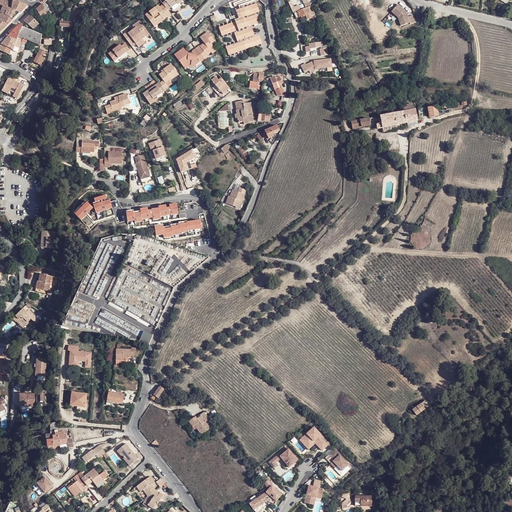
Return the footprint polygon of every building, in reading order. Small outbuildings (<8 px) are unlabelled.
[(0,13),(13,20),(20,14),(11,11),(12,0),(10,0),(5,0),(2,8),(1,11),(0,13)] [(11,11),(20,14),(26,7),(27,7),(27,6),(26,6),(19,3),(12,0),(11,11)] [(162,4),(163,5),(165,9),(166,10),(170,8),(169,7),(176,2),(177,4),(178,4),(183,0),(164,0),(166,2),(162,4)] [(293,13),(294,12),(301,10),(299,5),(294,7),(291,1),(289,2),(293,13)] [(71,19),(75,21),(79,9),(77,3),(76,3),(71,19)] [(43,4),(36,10),(41,17),(46,15),(43,4)] [(166,10),(165,9),(162,11),(159,8),(158,6),(145,16),(153,27),(157,24),(155,22),(161,18),(163,20),(163,21),(171,16),(166,10)] [(307,19),(313,17),(312,16),(315,15),(311,6),(301,10),(294,12),(296,17),(299,16),(300,17),(305,14),(307,19)] [(398,6),(392,13),(399,19),(402,27),(412,24),(409,15),(407,16),(406,12),(398,6)] [(251,38),(248,27),(255,24),(249,7),(234,12),(237,20),(233,21),(233,23),(218,29),(221,36),(232,32),(236,44),(225,48),(227,55),(259,45),(257,37),(251,38)] [(0,13),(0,20),(8,25),(13,20),(0,13)] [(39,24),(30,15),(24,21),(33,30),(33,29),(39,24)] [(0,32),(8,25),(0,20),(0,32)] [(123,36),(132,47),(135,45),(143,39),(144,38),(142,36),(147,32),(139,22),(132,27),(134,30),(128,34),(127,33),(123,36)] [(23,25),(21,24),(16,28),(8,37),(17,42),(19,36),(22,27),(23,25)] [(42,36),(22,27),(19,36),(27,40),(40,45),(41,44),(42,36)] [(198,51),(205,60),(209,57),(207,54),(211,51),(211,52),(216,49),(212,44),(215,41),(209,32),(200,38),(203,42),(205,40),(206,43),(205,44),(201,47),(202,48),(198,51)] [(19,36),(17,42),(15,50),(18,51),(19,51),(20,49),(20,48),(22,42),(26,43),(27,40),(19,36)] [(15,50),(17,42),(8,37),(1,44),(0,45),(0,50),(12,56),(15,50)] [(143,39),(135,45),(138,48),(145,43),(143,39)] [(121,47),(120,45),(108,54),(113,62),(129,50),(125,44),(121,47)] [(259,45),(227,55),(229,58),(260,47),(259,45)] [(188,64),(197,66),(205,60),(198,51),(195,54),(194,52),(191,54),(192,55),(189,55),(188,53),(184,48),(175,55),(184,67),(188,64)] [(40,49),(39,50),(34,61),(34,62),(35,63),(36,62),(41,65),(43,61),(41,60),(43,57),(46,52),(40,49)] [(207,54),(209,57),(217,51),(216,49),(211,52),(211,51),(207,54)] [(15,50),(12,56),(10,61),(14,62),(17,53),(22,55),(23,52),(19,51),(18,51),(15,50)] [(331,59),(301,63),(303,73),(332,68),(331,59)] [(163,81),(160,83),(164,89),(168,86),(165,82),(168,80),(169,80),(178,74),(171,64),(163,70),(163,71),(164,72),(163,73),(162,72),(158,75),(163,81)] [(250,81),(250,84),(250,88),(259,88),(260,81),(263,81),(264,73),(261,73),(254,72),(253,82),(250,81)] [(276,90),(277,93),(278,96),(285,96),(283,91),(282,87),(281,84),(282,83),(280,78),(278,79),(277,77),(275,78),(274,76),(269,78),(275,91),(276,90)] [(9,77),(1,91),(8,94),(9,91),(14,94),(12,97),(16,99),(23,86),(14,82),(15,80),(9,77)] [(194,86),(197,89),(199,87),(201,88),(204,84),(201,80),(194,86)] [(153,99),(157,97),(165,91),(164,89),(160,83),(159,83),(143,94),(150,104),(154,100),(153,99)] [(230,87),(226,83),(214,83),(222,93),(230,87)] [(119,99),(115,100),(110,102),(111,105),(105,107),(107,115),(113,113),(111,109),(115,108),(115,110),(126,107),(125,106),(130,104),(126,94),(118,97),(119,99)] [(154,100),(150,104),(152,105),(159,100),(157,97),(153,99),(154,100)] [(172,104),(175,108),(182,103),(179,100),(172,104)] [(239,118),(238,118),(239,122),(243,122),(244,125),(249,124),(249,122),(253,121),(251,109),(252,108),(251,103),(245,104),(245,101),(236,102),(237,111),(236,111),(237,115),(239,115),(239,118)] [(466,101),(441,105),(441,108),(446,107),(446,109),(462,107),(462,105),(466,105),(466,101)] [(220,113),(229,113),(229,104),(220,113)] [(403,111),(380,116),(381,123),(376,124),(377,128),(382,127),(395,125),(417,120),(415,109),(413,109),(412,104),(402,106),(403,111)] [(436,106),(428,107),(429,117),(438,116),(436,106)] [(428,107),(418,108),(420,118),(429,117),(428,107)] [(260,121),(269,122),(270,115),(261,114),(260,121)] [(369,118),(351,121),(353,129),(370,125),(371,124),(369,118)] [(279,131),(277,126),(265,131),(268,139),(271,138),(273,137),(272,134),(279,131)] [(149,146),(150,146),(159,138),(157,135),(146,139),(149,146)] [(150,146),(151,146),(154,155),(161,152),(161,151),(163,150),(159,138),(150,146)] [(76,147),(76,153),(81,153),(94,153),(94,150),(94,147),(95,147),(98,147),(98,144),(94,144),(81,143),(81,147),(76,147)] [(221,149),(224,153),(230,148),(226,145),(221,149)] [(109,158),(104,158),(104,166),(104,167),(108,167),(108,164),(116,164),(122,164),(123,152),(109,152),(109,158)] [(143,155),(135,158),(136,163),(135,164),(140,179),(150,177),(143,155)] [(229,197),(226,204),(238,208),(240,201),(242,202),(246,191),(239,188),(237,192),(232,190),(230,197),(229,197)] [(111,210),(109,201),(106,202),(105,198),(95,202),(96,205),(93,206),(96,215),(111,210)] [(92,210),(86,203),(74,216),(80,221),(92,210)] [(169,207),(171,217),(178,216),(177,206),(169,207)] [(430,234),(431,235),(435,225),(425,219),(420,229),(422,229),(425,230),(428,231),(430,234)] [(194,221),(194,231),(202,230),(201,220),(194,221)] [(186,223),(187,232),(194,232),(193,221),(186,223)] [(178,223),(179,233),(186,232),(185,222),(178,223)] [(170,225),(171,235),(179,234),(178,224),(170,225)] [(163,227),(164,237),(171,236),(170,226),(163,227)] [(425,249),(428,247),(430,244),(431,241),(431,237),(431,235),(430,234),(428,231),(425,230),(422,229),(420,229),(419,229),(415,230),(413,233),(411,236),(411,239),(411,242),(412,245),(415,248),(418,249),(422,250),(425,249)] [(41,248),(56,249),(56,241),(52,241),(53,232),(48,232),(41,248)] [(1,256),(0,256),(0,260),(8,267),(0,276),(0,278),(2,280),(11,269),(11,264),(1,256)] [(0,276),(8,267),(0,260),(0,276)] [(54,271),(52,271),(44,269),(43,275),(40,274),(39,282),(40,282),(39,289),(48,291),(51,276),(53,277),(54,271)] [(435,296),(428,303),(433,307),(436,303),(434,300),(436,297),(435,296)] [(30,323),(34,320),(26,312),(24,315),(20,311),(10,322),(14,325),(15,323),(23,330),(26,325),(25,324),(28,322),(30,323)] [(21,332),(23,330),(15,323),(14,325),(21,332)] [(143,331),(138,342),(148,344),(153,335),(143,331)] [(70,351),(69,367),(78,367),(79,361),(86,361),(86,368),(90,368),(91,353),(78,352),(78,347),(69,346),(69,351),(70,351)] [(116,349),(115,360),(123,360),(123,357),(131,358),(131,356),(135,356),(135,349),(131,348),(131,350),(116,349)] [(39,366),(39,369),(38,378),(43,378),(44,376),(48,376),(49,361),(40,360),(39,366)] [(160,386),(154,394),(151,398),(154,400),(155,401),(164,389),(160,386)] [(72,392),(70,406),(77,406),(85,407),(85,404),(86,394),(72,392)] [(109,392),(107,405),(116,407),(117,403),(123,404),(124,395),(109,392)] [(34,394),(20,394),(21,406),(35,406),(34,394)] [(3,398),(0,399),(0,411),(8,406),(3,398)] [(410,409),(415,417),(424,411),(420,404),(410,409)] [(207,430),(210,428),(205,423),(209,419),(203,412),(200,415),(201,416),(197,419),(195,416),(189,422),(193,427),(194,426),(195,425),(197,427),(196,428),(201,435),(207,430)] [(314,426),(300,439),(306,446),(313,440),(316,443),(323,450),(330,444),(314,426)] [(46,440),(47,447),(53,446),(53,447),(60,446),(60,445),(67,444),(67,448),(73,447),(72,440),(67,440),(66,435),(64,435),(64,432),(58,433),(58,431),(54,431),(55,436),(52,436),(53,439),(46,440)] [(313,440),(306,446),(309,449),(316,443),(313,440)] [(118,449),(130,465),(138,459),(125,443),(118,449)] [(93,451),(92,450),(84,456),(88,461),(96,455),(98,458),(105,452),(100,445),(93,451)] [(287,447),(278,454),(282,458),(289,467),(298,460),(287,447)] [(117,451),(129,466),(130,465),(118,449),(117,451)] [(336,449),(329,455),(335,460),(336,462),(335,463),(338,466),(342,471),(350,464),(341,455),(341,454),(336,449)] [(278,454),(273,459),(276,462),(282,458),(278,454)] [(70,458),(62,465),(70,474),(77,468),(70,458)] [(273,459),(269,462),(274,468),(278,465),(276,462),(273,459)] [(81,479),(85,484),(91,480),(92,482),(95,485),(102,479),(94,469),(81,479)] [(81,479),(78,474),(74,477),(77,481),(69,487),(76,496),(81,492),(82,493),(88,488),(87,486),(85,484),(81,479)] [(140,492),(143,490),(148,497),(153,492),(156,491),(152,486),(155,483),(150,476),(136,487),(140,492)] [(46,477),(37,483),(44,494),(54,488),(46,477)] [(105,483),(102,479),(95,485),(98,489),(105,483)] [(265,491),(248,503),(252,509),(265,499),(270,496),(276,501),(282,494),(274,487),(271,482),(268,479),(264,481),(266,489),(265,491)] [(324,490),(309,486),(304,503),(313,505),(313,501),(312,501),(313,497),(316,497),(317,495),(322,497),(324,490)] [(76,496),(69,487),(68,489),(74,497),(76,496)] [(148,497),(145,500),(149,503),(147,505),(152,509),(156,504),(157,504),(163,495),(160,492),(158,494),(157,496),(153,492),(148,497)] [(270,496),(265,499),(274,504),(276,501),(270,496)] [(375,496),(355,496),(355,506),(371,506),(375,506),(375,496)] [(348,501),(344,501),(343,507),(340,511),(347,511),(350,505),(347,504),(348,501)]
